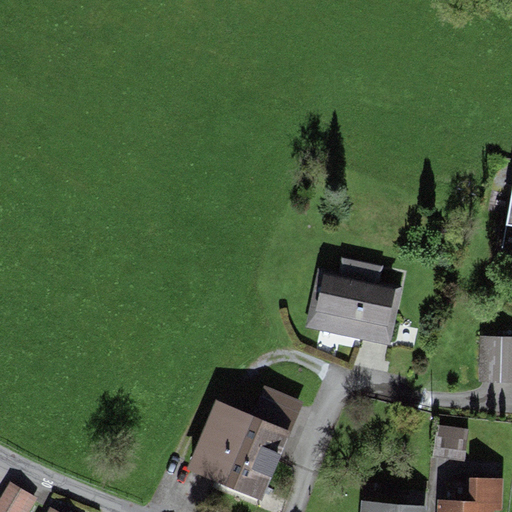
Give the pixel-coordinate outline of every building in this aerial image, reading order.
[(374,319),(376,311),(387,313),(392,290),(375,287),(378,269),(344,261),(340,279),(319,275),(308,325),(363,336),(367,318),(374,319)] [(511,376),(511,341),(486,340),(485,376),(511,376)] [(272,489),(279,473),(271,470),(286,436),(220,407),(212,426),(209,425),(192,465),(261,495),(264,486),(272,489)] [(438,426),(434,456),(464,460),(468,429),(438,426)] [(449,504),(448,511),(490,511),(491,508),(504,508),(505,484),(476,482),(475,505),(449,504)] [(0,503),(0,511),(27,511),(34,500),(11,486),(0,503)] [(366,487),(363,511),(422,511),(423,511),(394,508),(395,489),(366,487)]
